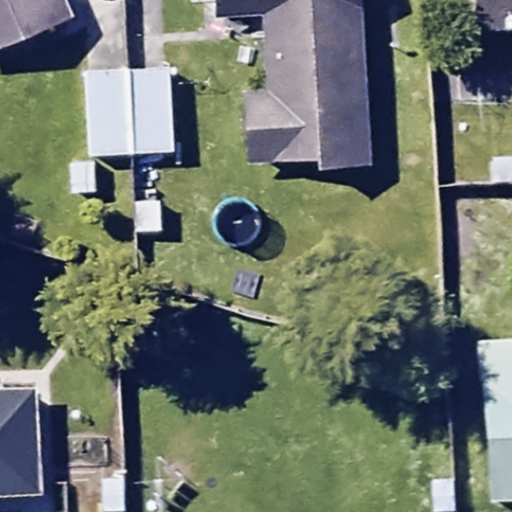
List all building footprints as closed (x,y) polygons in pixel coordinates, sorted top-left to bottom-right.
[(66,0),(0,0),(0,41),(71,12),(66,0)] [(206,0),(207,14),(251,13),(253,152),(355,150),(352,0),(206,0)] [(511,0),(472,0),(473,33),(511,32),(511,0)] [(166,76),(78,79),(82,169),(129,167),(132,241),(157,240),(154,166),(169,166),(166,76)] [(511,347),(464,350),(470,496),(511,493),(511,347)] [(32,374),(0,373),(0,489),(31,490),(32,374)]
